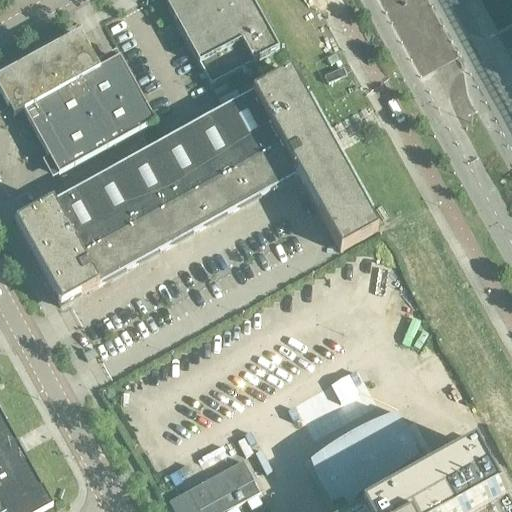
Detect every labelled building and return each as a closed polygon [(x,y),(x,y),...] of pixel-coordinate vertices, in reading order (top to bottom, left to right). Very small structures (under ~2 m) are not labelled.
[(279,51),(250,0),(162,0),(173,20),(198,64),(210,88),(279,51)] [(155,125),(120,60),(99,71),(79,37),(0,80),(0,96),(4,104),(0,106),(4,113),(8,111),(13,121),(24,115),(59,177),(155,125)] [(377,234),(289,75),(252,95),(298,179),(339,254),(377,234)] [(298,179),(252,95),(218,114),(264,198),(298,179)] [(264,198),(218,114),(184,133),(230,216),(264,198)] [(230,216),(184,133),(150,152),(196,235),(230,216)] [(196,235),(150,152),(116,170),(162,254),(196,235)] [(162,254),(116,170),(82,189),(128,272),(162,254)] [(128,272),(82,189),(48,208),(94,291),(128,272)] [(94,291),(48,208),(14,226),(61,310),(94,291)] [(20,434),(43,424),(23,380),(0,390),(20,434)] [(0,399),(0,511),(54,511),(60,509),(0,399)] [(508,511),(473,449),(393,493),(392,491),(390,491),(386,483),(385,481),(389,479),(392,477),(396,474),(400,472),(403,469),(407,467),(410,464),(414,462),(417,459),(416,456),(415,453),(414,451),(413,448),(412,446),(410,443),(409,440),(408,438),(406,435),(405,433),(403,430),(402,428),(400,426),(398,423),(397,421),(395,419),(392,420),(388,421),(383,423),(379,424),(376,426),(372,427),(369,429),(365,431),(361,432),(358,434),(354,436),(351,438),(347,440),(344,441),(341,443),(337,446),(334,448),(331,450),(327,452),(324,454),(324,455),(321,457),(318,459),(314,462),(312,464),(309,466),(310,469),(311,471),(312,474),(313,477),(315,479),(316,482),(317,485),(319,487),(320,490),(321,492),(323,495),(325,497),(326,499),(328,502),(330,504),(331,506),(343,502),(344,504),(348,511),(508,511)] [(200,511),(253,484),(242,464),(169,505),(172,511),(200,511)]
